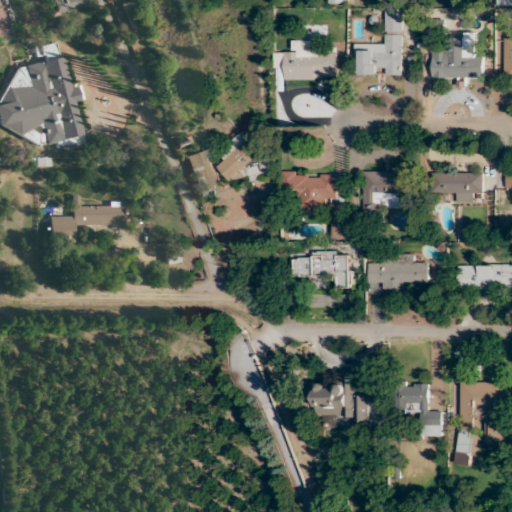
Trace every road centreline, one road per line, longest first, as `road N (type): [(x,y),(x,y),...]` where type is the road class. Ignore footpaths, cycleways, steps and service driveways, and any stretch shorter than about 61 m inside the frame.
road 1 (track): [(238,299),(0,299)]
road 2 (residential): [(511,322),(276,326)]
road 3 (residential): [(511,124),(346,126)]
